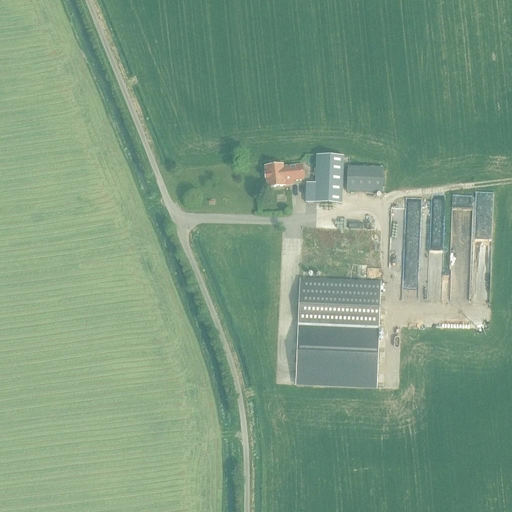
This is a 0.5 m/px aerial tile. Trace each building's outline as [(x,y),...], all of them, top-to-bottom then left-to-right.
[(315,183),(306,183),(305,203),(341,204),(343,157),(316,155),(315,183)] [(287,173),(298,172),(297,164),(283,166),(283,165),(265,167),(267,188),(285,186),(284,176),(287,176),(287,173)] [(346,191),(381,193),(382,168),(347,167),(346,191)] [(476,192),(456,191),(454,225),(472,226),(473,203),(476,203),(476,192)] [(394,224),(407,224),(408,204),(394,203),(394,224)] [(369,230),(369,231),(302,228),(301,253),(379,256),(380,231),(369,230)] [(440,248),(434,247),(431,293),(441,293),(442,289),(451,289),(452,274),(445,274),(446,251),(439,251),(440,248)] [(296,386),(377,388),(380,282),(300,279),(296,386)] [(418,280),(404,280),(404,293),(417,293),(418,280)]
